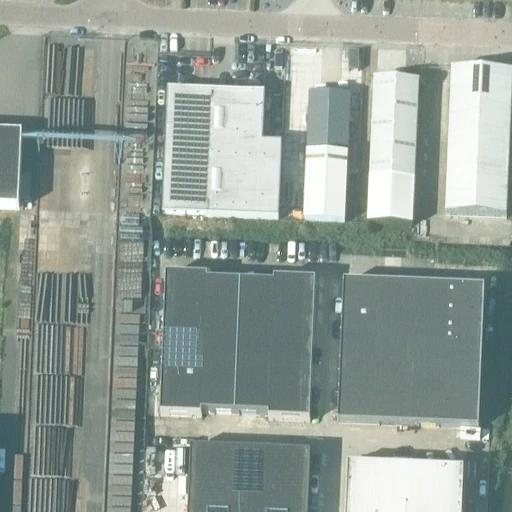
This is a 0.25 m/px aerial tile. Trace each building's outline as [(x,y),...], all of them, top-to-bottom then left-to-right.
[(446,218),(507,221),(511,97),(511,75),(452,73),(446,218)] [(238,97),(168,93),(163,218),(278,223),(282,147),(262,147),(265,95),(253,83),(238,97)] [(368,227),(413,229),(419,84),(375,83),(368,227)] [(304,224),(344,226),(350,97),(309,96),(304,224)] [(0,212),(19,213),(22,138),(0,136),(0,212)] [(511,242),(511,230),(493,231),(494,242),(511,242)] [(269,422),(310,424),(316,284),(274,282),(274,286),(207,283),(208,279),(166,277),(160,417),(202,419),(202,415),(269,418),(269,422)] [(484,290),(344,284),(338,425),(479,431),(484,290)] [(147,445),(148,473),(167,472),(167,445),(147,445)] [(191,450),(188,511),(308,511),(311,455),(191,450)] [(346,511),(462,511),(464,472),(348,467),(346,511)] [(147,475),(147,493),(156,493),(157,475),(147,475)]
